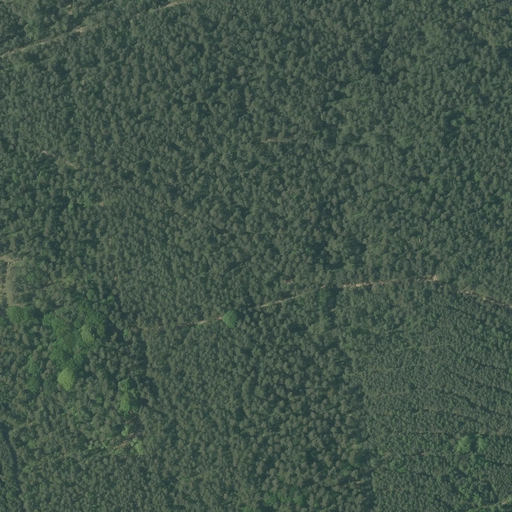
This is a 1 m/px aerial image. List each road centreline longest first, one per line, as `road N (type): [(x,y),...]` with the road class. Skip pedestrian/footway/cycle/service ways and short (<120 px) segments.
road 1 (track): [(511,309),(427,283),(315,287),(261,272),(223,237),(0,132)]
road 2 (track): [(70,0),(147,455),(111,480),(114,511)]
road 3 (track): [(0,322),(154,329),(251,311),(315,287)]
road 4 (track): [(0,56),(182,0)]
